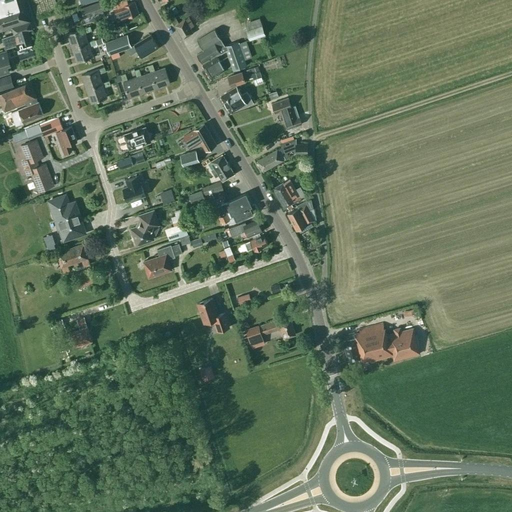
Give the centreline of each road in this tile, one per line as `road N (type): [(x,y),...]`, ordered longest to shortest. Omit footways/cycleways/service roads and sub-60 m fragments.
road 1 (residential): [(293,250),(132,307),(85,127)]
road 2 (residential): [(315,312),(323,261),(308,113)]
road 3 (tertiary): [(293,250),(195,87)]
